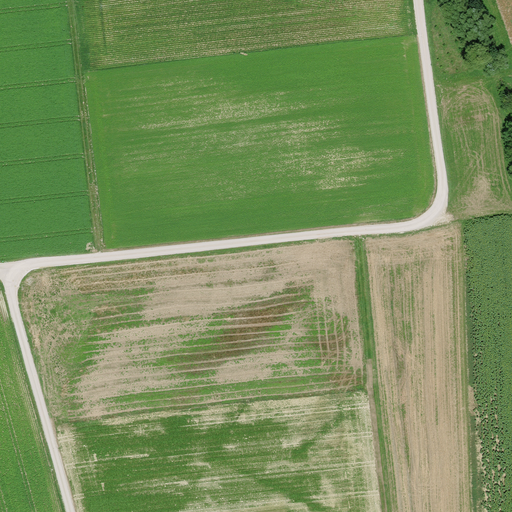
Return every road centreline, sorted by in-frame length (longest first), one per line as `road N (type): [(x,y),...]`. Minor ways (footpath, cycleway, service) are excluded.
road 1 (track): [(0,267),(431,218),(441,185),(418,0)]
road 2 (track): [(356,230),(385,511)]
road 3 (track): [(102,256),(72,0)]
road 4 (track): [(70,511),(3,267)]
